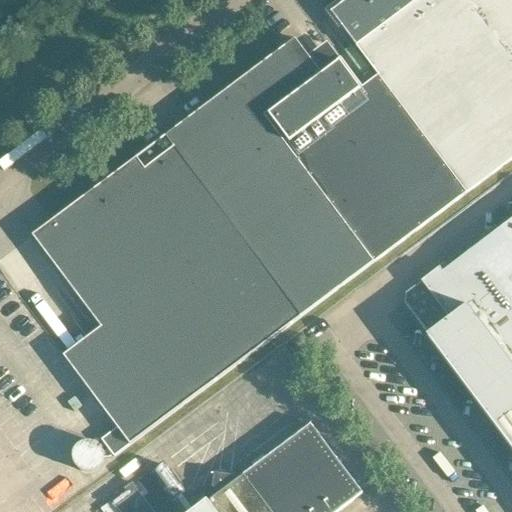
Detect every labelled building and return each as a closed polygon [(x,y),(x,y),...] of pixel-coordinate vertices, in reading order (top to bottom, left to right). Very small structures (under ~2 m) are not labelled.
[(511,0),(347,0),(331,12),(378,76),(362,88),(340,59),(321,73),(295,39),(165,137),(300,317),(511,158),(511,0)] [(145,170),(172,149),(164,138),(136,158),(145,170)] [(299,318),(172,149),(145,170),(136,158),(32,236),(101,328),(64,356),(117,428),(130,445),(299,318)] [(511,221),(442,272),(440,270),(441,269),(440,268),(405,294),(404,303),(429,335),(427,337),(511,450),(511,221)] [(338,511),(363,494),(311,425),(194,511),(154,511),(133,484),(95,511),(338,511)] [(130,445),(117,428),(101,440),(114,457),(130,445)] [(80,445),(78,446),(76,448),(75,449),(75,450),(74,452),(73,453),(73,456),(73,458),(73,460),(74,462),(75,465),(76,466),(77,468),(78,469),(80,471),(82,471),(84,472),(85,472),(88,473),(91,473),(93,472),(95,471),(96,471),(98,469),(100,468),(101,467),(102,464),(103,462),(104,461),(104,459),(104,457),(104,455),(103,454),(103,453),(103,451),(101,449),(100,447),(98,445),(96,444),(93,443),(91,442),(88,442),(86,442),(83,443),(82,443),(80,445)]
